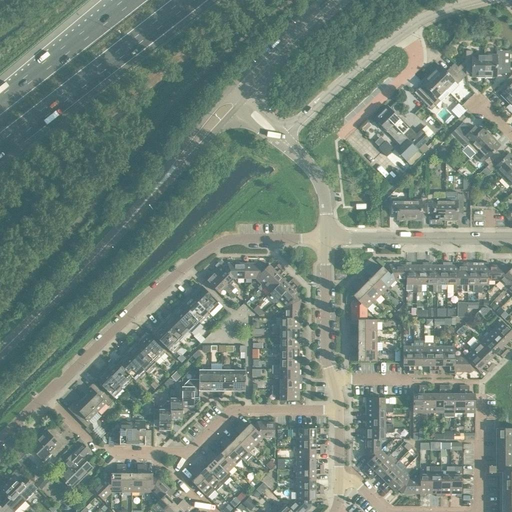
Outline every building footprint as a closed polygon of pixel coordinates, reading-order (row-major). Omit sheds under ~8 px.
[(484,77),(484,55),(472,55),(472,51),(465,51),(465,59),(457,67),(460,70),(461,70),(465,66),(471,66),(471,77),(484,77)] [(509,66),(509,51),(496,51),(496,55),(484,55),(484,77),(496,77),(496,66),(509,66)] [(445,90),(446,90),(454,81),(457,84),(465,76),(460,70),(457,67),(454,63),(453,64),(454,64),(450,68),(451,69),(447,73),(439,65),(430,74),(445,90)] [(446,90),(445,90),(430,74),(421,83),(429,91),(420,100),(431,110),(440,101),(440,102),(449,93),(446,90)] [(500,95),(509,104),(511,100),(511,74),(504,82),(508,87),(500,95)] [(451,111),(458,118),(465,111),(458,104),(451,111)] [(415,136),(407,128),(408,127),(387,107),(386,108),(385,107),(380,112),(407,140),(417,149),(428,138),(429,139),(434,134),(426,126),(421,131),(420,130),(415,136)] [(405,161),(417,149),(407,140),(380,112),(375,117),(376,118),(374,120),(395,140),(395,139),(401,145),(395,151),(405,161)] [(475,154),(478,151),(491,137),(483,128),(479,132),(474,127),(470,130),(466,126),(454,138),(463,147),(461,148),(461,151),(469,159),(475,154)] [(488,165),(499,154),(495,150),(500,145),(491,137),(478,151),(485,159),(484,161),(488,165)] [(394,149),(387,142),(380,149),(387,157),(394,149)] [(503,176),(511,166),(511,157),(508,154),(503,158),(499,154),(488,165),(486,167),(490,172),(495,168),(503,176)] [(511,166),(503,176),(501,178),(511,189),(511,166)] [(432,214),(432,220),(445,220),(445,200),(445,192),(435,193),(434,193),(433,193),(433,195),(427,195),(427,198),(427,214),(432,214)] [(456,200),(445,200),(445,220),(457,220),(457,213),(463,213),(463,195),(456,195),(456,200)] [(409,220),(409,200),(397,200),(397,198),(391,198),(391,213),(396,213),(396,220),(409,220)] [(427,214),(427,198),(420,198),(420,200),(409,200),(409,220),(421,220),(421,214),(427,214)] [(216,268),(212,272),(232,291),(235,288),(229,283),(233,279),(223,268),(218,262),(214,266),(216,268)] [(406,262),(406,265),(406,280),(406,284),(412,285),(412,293),(416,293),(416,265),(411,265),(411,262),(406,262)] [(259,289),(260,288),(282,267),(278,263),(273,269),(268,265),(266,268),(255,279),(261,284),(257,288),(259,289)] [(422,266),(416,265),(416,293),(420,293),(420,285),(426,285),(426,263),(422,263),(422,266)] [(431,263),(426,263),(426,285),(432,285),(432,293),(437,293),(437,266),(431,266),(431,263)] [(442,266),(437,266),(437,293),(441,293),(441,285),(447,285),(447,263),(442,263),(442,266)] [(453,293),(457,293),(457,266),(451,266),(451,263),(447,263),(447,285),(453,285),(453,293)] [(461,285),(467,285),(467,263),(463,263),(463,266),(457,266),(457,293),(461,293),(461,285)] [(473,293),(477,293),(477,266),(472,266),(472,263),(467,263),(467,285),(473,285),(473,293)] [(483,266),(477,266),(477,293),(482,293),(482,285),(488,285),(488,280),(488,266),(488,263),(483,263),(483,266)] [(233,279),(244,279),(244,264),(227,264),(223,268),(233,279)] [(244,279),(255,279),(266,268),(262,264),(244,264),(244,279)] [(395,280),(384,270),(385,269),(382,266),(377,271),(372,265),(369,268),(390,289),(391,288),(389,286),(395,280)] [(389,265),(385,269),(384,270),(395,280),(406,280),(406,265),(389,265)] [(505,266),(488,266),(488,280),(498,280),(509,270),(505,266)] [(502,288),(504,290),(511,281),(511,266),(511,267),(509,270),(498,280),(499,280),(504,286),(502,288)] [(283,279),(279,275),(285,270),(282,267),(260,288),(259,289),(260,291),(264,287),(270,293),(283,279)] [(390,289),(369,268),(365,271),(371,277),(367,281),(380,295),(386,289),(388,291),(390,289)] [(228,294),(232,291),(212,272),(208,276),(206,274),(203,277),(218,293),(223,289),(228,294)] [(273,301),(275,302),(296,281),(293,278),(287,283),(283,279),(270,293),(275,299),(273,301)] [(375,300),(380,295),(367,281),(363,285),(357,279),(354,283),(375,304),(377,302),(375,300)] [(284,307),(295,297),(298,294),(294,290),(299,284),(296,281),(275,302),(276,304),(278,302),(284,307)] [(375,304),(354,283),(351,286),(357,291),(352,296),(355,299),(355,298),(366,309),(372,303),(374,305),(375,304)] [(222,307),(201,286),(196,291),(194,289),(190,294),(208,312),(212,316),(222,307)] [(187,300),(182,305),(198,322),(208,312),(190,294),(185,298),(187,300)] [(284,307),(284,318),(299,318),(299,301),(295,297),(284,307)] [(351,302),(351,320),(366,320),(366,309),(355,298),(355,299),(351,302)] [(175,308),(170,313),(188,331),(198,322),(182,305),(177,310),(175,308)] [(259,316),(261,316),(264,313),(257,305),(252,310),(259,316)] [(496,311),(504,319),(508,315),(500,307),(496,311)] [(447,317),(455,317),(455,309),(447,309),(447,317)] [(168,319),(163,324),(179,341),(188,331),(170,313),(166,318),(168,319)] [(272,324),(272,329),(299,329),(299,323),(302,323),(302,318),(299,318),(284,318),(280,318),(280,324),(272,324)] [(494,328),(507,342),(511,338),(511,331),(499,319),(497,321),(499,323),(494,328)] [(379,320),(366,320),(351,320),(349,320),(349,324),(357,324),(357,330),(376,330),(376,322),(379,322),(379,320)] [(179,341),(163,324),(157,329),(156,328),(151,332),(169,350),(179,341)] [(486,332),(484,333),(506,355),(509,351),(503,346),(507,342),(494,328),(488,334),(486,332)] [(280,333),(280,339),(302,339),(302,334),(299,334),(299,329),(272,329),(272,333),(280,333)] [(376,338),(376,330),(357,330),(357,336),(349,336),(349,340),(379,340),(379,338),(376,338)] [(137,344),(154,360),(163,350),(145,332),(140,337),(142,339),(137,344)] [(485,337),(479,343),(493,356),(497,352),(503,358),(506,355),(484,333),(483,335),(485,337)] [(272,345),(272,349),(299,349),(299,343),(302,343),(302,339),(280,339),(280,345),(272,345)] [(379,343),(379,340),(349,340),(349,345),(357,345),(357,351),(376,351),(376,343),(379,343)] [(489,360),(493,356),(479,343),(477,340),(469,347),(470,348),(491,369),(494,366),(489,360)] [(433,374),(433,344),(433,342),(423,342),(423,347),(423,366),(429,366),(429,374),(433,374)] [(130,347),(126,352),(144,370),(154,360),(137,344),(132,349),(130,347)] [(413,374),(413,344),(411,344),(411,347),(403,347),(402,366),(408,366),(408,374),(413,374)] [(415,344),(413,344),(413,374),(418,374),(418,366),(423,366),(423,347),(415,347),(415,344)] [(436,344),(433,344),(433,374),(438,374),(438,366),(444,366),(444,347),(436,347),(436,344)] [(452,347),(444,347),(444,366),(449,366),(449,374),(454,374),(454,372),(454,357),(454,344),(452,344),(452,347)] [(465,357),(475,368),(478,371),(482,367),(488,372),(491,369),(470,348),(468,349),(471,351),(465,357)] [(280,353),(280,359),(302,359),(302,355),(299,355),(299,349),(272,349),(272,353),(280,353)] [(376,351),(357,351),(357,356),(349,356),(349,361),(379,361),(379,359),(376,359),(376,351)] [(118,363),(131,377),(134,379),(144,370),(126,352),(121,356),(123,358),(118,363)] [(465,357),(454,357),(454,372),(471,372),(475,368),(465,357)] [(272,365),(272,369),(299,369),(299,364),(302,364),(302,359),(280,359),(280,365),(272,365)] [(115,360),(110,365),(108,363),(103,368),(122,386),(131,377),(118,363),(115,360)] [(122,386),(103,368),(99,373),(101,374),(95,380),(112,396),(122,386)] [(279,374),(279,380),(302,380),(302,375),(299,375),(299,369),(272,369),(272,374),(279,374)] [(210,391),(210,370),(199,370),(199,379),(199,391),(210,391)] [(222,370),(210,370),(210,391),(222,391),(222,370)] [(233,370),(222,370),(222,391),(233,391),(233,370)] [(233,370),(233,391),(245,392),(245,370),(233,370)] [(182,386),(182,398),(182,408),(193,408),(193,406),(195,406),(199,401),(199,391),(199,379),(189,379),(183,385),(183,386),(182,386)] [(302,384),(302,380),(279,380),(279,386),(271,385),(271,390),(298,390),(299,384),(302,384)] [(82,397),(97,412),(105,403),(108,406),(113,402),(93,382),(89,387),(90,388),(82,397)] [(423,416),(423,386),(419,386),(419,394),(413,394),(413,413),(421,413),(421,416),(423,416)] [(425,413),(433,413),(433,394),(428,394),(428,386),(423,386),(423,416),(425,416),(425,413)] [(441,413),(441,416),(443,416),(444,386),(439,386),(439,394),(433,394),(433,413),(441,413)] [(454,413),(454,394),(448,394),(448,386),(444,386),(443,416),(443,417),(454,417),(454,413)] [(462,413),(462,416),(464,416),(464,386),(459,386),(459,394),(454,394),(454,413),(462,413)] [(464,386),(464,416),(466,416),(466,413),(474,413),(475,394),(469,394),(469,386),(464,386)] [(298,390),(271,390),(271,394),(279,394),(279,400),(301,400),(301,395),(298,395),(298,390)] [(88,420),(97,412),(82,397),(73,405),(72,404),(67,408),(86,428),(91,423),(88,420)] [(182,398),(170,398),(170,402),(170,419),(182,420),(182,408),(182,398)] [(365,403),(365,408),(392,408),(392,404),(384,404),(384,398),(362,398),(362,403),(365,403)] [(170,431),(170,419),(170,402),(166,402),(160,408),(160,409),(153,409),(153,426),(159,426),(158,431),(170,431)] [(392,413),(392,408),(365,408),(365,414),(362,414),(362,419),(384,418),(384,413),(392,413)] [(365,423),(365,429),(392,429),(392,424),(384,424),(384,418),(362,419),(362,423),(365,423)] [(132,445),(132,421),(119,421),(119,430),(113,430),(113,445),(132,445)] [(132,421),(132,445),(151,445),(151,430),(145,430),(145,421),(132,421)] [(263,437),(252,427),(253,427),(250,424),(245,428),(240,422),(236,425),(258,447),(259,445),(257,443),(263,437)] [(252,427),(263,437),(274,438),(274,423),(257,423),(253,427),(252,427)] [(256,448),(258,447),(236,425),(233,428),(239,434),(235,438),(248,452),(254,446),(256,448)] [(69,443),(52,426),(43,435),(41,434),(29,447),(43,461),(51,454),(54,457),(69,443)] [(292,439),(296,439),(315,439),(315,433),(323,433),(323,429),(292,428),(292,439)] [(504,470),(503,511),(511,511),(511,428),(498,428),(498,470),(504,470)] [(392,433),(392,429),(365,429),(365,434),(362,434),(362,439),(365,439),(380,439),(384,439),(384,433),(392,433)] [(252,455),(248,452),(235,438),(231,442),(225,436),(222,440),(241,459),(244,462),(252,455)] [(323,449),(323,445),(315,445),(315,439),(296,439),(296,447),(293,447),(293,449),(323,449)] [(380,450),(380,439),(365,439),(365,456),(369,460),(380,450)] [(234,466),(239,460),(241,459),(222,440),(219,443),(224,448),(220,453),(234,466)] [(87,448),(86,448),(82,443),(74,450),(75,451),(62,463),(67,468),(58,476),(71,489),(92,468),(80,455),(87,448)] [(296,451),(296,459),(315,459),(315,454),(323,454),(323,449),(293,449),(293,451),(296,451)] [(380,450),(369,460),(366,463),(370,467),(365,473),(368,476),(389,455),(388,453),(386,455),(380,450)] [(228,472),(234,466),(220,453),(216,456),(211,451),(208,454),(229,475),(230,474),(228,472)] [(230,477),(229,475),(208,454),(204,457),(210,463),(206,467),(223,484),(230,477)] [(381,478),(394,464),(397,461),(390,454),(389,455),(368,476),(371,480),(377,474),(381,478)] [(293,467),(293,470),(323,470),(323,465),(315,465),(315,459),(296,459),(296,467),(293,467)] [(267,466),(271,470),(275,466),(271,462),(267,466)] [(379,488),(382,491),(404,469),(402,468),(400,470),(394,464),(381,478),(385,482),(379,488)] [(110,473),(110,477),(111,477),(111,492),(119,492),(119,495),(121,495),(121,465),(116,465),(116,473),(110,473)] [(123,492),(131,492),(131,473),(126,473),(126,465),(121,465),(121,495),(123,495),(123,492)] [(139,495),(141,495),(141,465),(137,465),(137,473),(131,473),(131,492),(139,492),(139,495)] [(146,465),(141,465),(141,495),(144,495),(144,492),(151,492),(152,493),(152,477),(152,473),(146,473),(146,465)] [(223,484),(206,467),(202,471),(196,465),(193,468),(214,490),(216,491),(223,484)] [(419,474),(419,479),(420,479),(420,494),(419,494),(419,497),(424,497),(424,494),(430,494),(430,466),(426,466),(426,474),(419,474)] [(435,497),(440,497),(440,475),(434,474),(434,466),(430,466),(430,494),(435,494),(435,497)] [(445,494),(450,494),(450,467),(446,467),(446,471),(440,470),(440,475),(440,497),(445,497),(445,494)] [(456,497),(461,497),(461,474),(461,467),(450,467),(450,494),(456,494),(456,497)] [(214,490),(193,468),(190,472),(195,477),(191,481),(205,495),(211,489),(213,491),(214,490)] [(8,483),(26,501),(37,489),(17,469),(12,474),(15,476),(8,483)] [(395,493),(398,490),(398,489),(409,479),(403,473),(405,471),(404,469),(382,491),(386,494),(391,488),(395,493)] [(296,472),(296,480),(315,480),(315,474),(323,474),(323,470),(293,470),(293,472),(296,472)] [(103,500),(111,492),(111,477),(110,477),(105,477),(92,490),(103,500)] [(152,493),(159,500),(170,490),(158,477),(152,477),(152,493)] [(260,482),(255,477),(251,481),(256,486),(260,482)] [(402,494),(419,494),(420,494),(420,479),(419,479),(409,479),(398,489),(398,490),(402,494)] [(293,488),(293,490),(323,490),(323,486),(315,486),(315,480),(296,480),(296,488),(293,488)] [(0,489),(0,498),(13,511),(14,511),(26,501),(8,483),(0,490),(0,489)] [(267,487),(263,483),(260,486),(256,490),(260,494),(264,490),(267,487)] [(154,509),(156,511),(161,511),(173,501),(169,497),(174,492),(171,488),(170,490),(159,500),(150,509),(152,511),(154,509)] [(296,500),(295,500),(311,500),(311,501),(315,501),(315,495),(323,495),(323,490),(293,490),(293,492),(296,492),(296,500)] [(243,492),(237,498),(240,502),(246,496),(243,492)] [(240,502),(235,497),(230,503),(234,508),(240,502)] [(242,503),(250,510),(256,504),(248,497),(242,503)] [(0,511),(13,511),(0,498),(0,511)] [(176,511),(186,503),(182,500),(177,505),(173,501),(161,511),(176,511)] [(295,500),(288,508),(291,511),(304,511),(310,506),(311,501),(311,500),(295,500)] [(183,511),(189,506),(186,503),(176,511),(183,511)] [(291,511),(288,508),(285,505),(280,509),(275,503),(272,506),(277,511),(291,511)]
